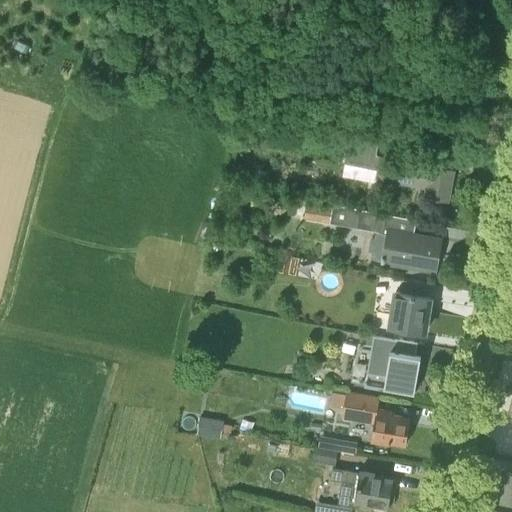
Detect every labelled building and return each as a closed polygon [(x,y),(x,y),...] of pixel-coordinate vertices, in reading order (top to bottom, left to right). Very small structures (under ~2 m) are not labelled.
[(377,179),(427,188),(425,197),(448,200),(448,199),(447,199),(453,172),(453,171),(377,156),(375,155),(378,142),(349,136),(344,163),(345,163),(342,175),(376,182),(377,179)] [(386,214),(336,205),(332,205),(329,222),(357,227),(358,224),(383,228),(386,214)] [(385,261),(435,270),(440,240),(391,231),(385,261)] [(392,327),(425,332),(431,297),(398,291),(392,327)] [(385,388),(414,393),(421,355),(414,354),(416,341),(374,334),(372,348),(374,349),(371,365),(369,365),(370,360),(357,358),(353,376),(386,382),(385,388)] [(374,424),(378,397),(346,392),(346,393),(334,392),(331,409),(344,411),(342,419),(374,424)] [(391,441),(406,444),(410,418),(393,416),(394,412),(379,409),(374,440),(391,443),(391,441)] [(312,462),(336,466),(339,450),(314,446),(312,462)] [(387,506),(392,506),(397,480),(393,479),(332,468),(329,480),(341,482),(337,504),(356,507),(357,501),(387,506)] [(498,490),(495,504),(511,508),(511,473),(505,472),(502,490),(498,490)]
